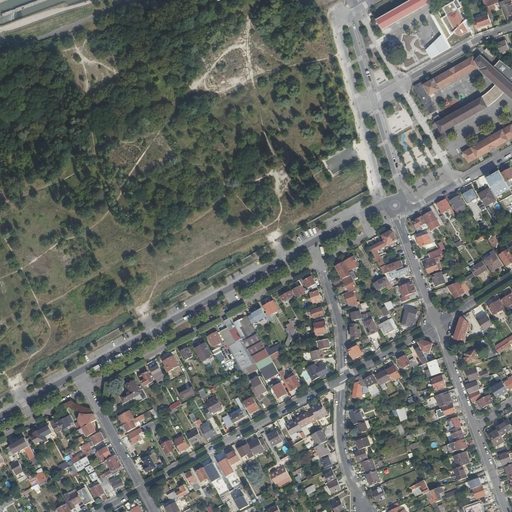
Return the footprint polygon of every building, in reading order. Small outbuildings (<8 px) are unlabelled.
[(409,0),(399,6),(377,19),(377,18),(376,19),(383,30),(383,29),(412,13),(427,4),(433,0),(455,0),(460,8),(463,6),(460,0),(409,0)] [(450,0),(456,10),(458,9),(460,8),(455,0),(450,0)] [(510,2),(509,0),(505,0),(499,2),(501,7),(502,6),(506,17),(511,14),(511,3),(511,2),(510,2)] [(486,7),(489,16),(492,15),(490,10),(497,8),(495,4),(486,7)] [(458,9),(456,10),(447,15),(456,30),(454,32),(455,31),(456,33),(457,33),(458,34),(461,35),(464,34),(470,31),(470,32),(471,31),(465,21),(468,19),(467,19),(466,19),(464,17),(464,18),(458,9)] [(491,24),(487,14),(476,18),(477,22),(474,23),(476,29),(491,24)] [(509,48),(506,40),(497,44),(501,52),(509,48)] [(388,44),(392,52),(399,48),(395,41),(388,44)] [(405,64),(427,51),(425,49),(404,61),(405,64)] [(431,58),(427,51),(405,64),(409,70),(431,58)] [(504,91),(511,98),(511,68),(500,60),(494,67),(481,55),(479,57),(478,56),(474,58),(473,56),(453,68),(451,69),(437,77),(433,79),(424,84),(425,85),(424,86),(421,81),(414,85),(431,113),(437,109),(428,93),(429,92),(430,94),(479,66),(481,68),(480,69),(496,84),(504,91)] [(501,95),(504,91),(496,84),(492,89),(487,93),(492,102),(501,95)] [(489,105),(492,102),(487,93),(482,96),(441,119),(438,114),(433,117),(436,122),(442,132),(489,105)] [(490,149),(490,150),(496,147),(497,147),(496,146),(505,141),(508,139),(511,136),(511,124),(490,136),(463,152),(469,161),(477,157),(481,155),(490,149)] [(507,182),(506,182),(509,187),(511,185),(509,181),(511,179),(511,170),(511,169),(503,174),(507,182)] [(510,202),(511,205),(511,192),(509,187),(506,182),(500,172),(492,177),(504,198),(507,197),(510,202)] [(492,177),(487,179),(502,206),(510,202),(507,197),(504,198),(492,177)] [(478,198),(473,189),(463,195),(468,203),(478,198)] [(484,194),(480,197),(485,206),(495,200),(490,190),(485,193),(484,194)] [(463,212),(462,211),(460,208),(464,205),(459,196),(450,202),(458,215),(463,212)] [(455,215),(452,209),(451,209),(446,200),(438,205),(442,214),(450,209),(453,214),(453,216),(455,215)] [(437,220),(432,212),(424,217),(428,225),(437,220)] [(423,230),(428,228),(422,218),(413,223),(415,226),(415,227),(417,231),(419,230),(419,228),(421,227),(423,230)] [(432,239),(431,240),(429,237),(429,235),(427,231),(416,235),(421,248),(434,243),(432,239)] [(383,236),(387,246),(388,245),(391,244),(396,241),(393,233),(390,232),(383,236)] [(381,243),(370,248),(384,275),(396,270),(403,268),(401,261),(385,266),(379,256),(382,254),(380,249),(381,249),(387,246),(383,236),(382,236),(384,239),(380,241),(381,243)] [(443,254),(441,249),(429,254),(430,258),(441,255),(443,254)] [(507,251),(506,250),(504,251),(505,253),(500,256),(507,266),(511,262),(511,256),(508,251),(507,251)] [(502,263),(496,254),(486,260),(493,271),(498,267),(497,266),(502,263)] [(430,258),(427,260),(428,264),(426,265),(429,274),(442,269),(439,261),(443,259),(441,255),(430,258)] [(349,271),(356,267),(358,266),(359,266),(354,257),(344,262),(349,271)] [(338,272),(342,279),(351,276),(349,273),(343,262),(339,265),(342,270),(338,272)] [(483,262),(471,270),(474,274),(476,277),(488,269),(483,262)] [(397,271),(396,270),(384,275),(386,277),(389,283),(394,282),(392,275),(395,274),(396,277),(398,276),(399,276),(408,273),(406,268),(397,271)] [(446,284),(442,272),(432,276),(436,287),(446,284)] [(312,276),(303,281),(308,289),(316,284),(312,276)] [(342,279),(349,291),(357,287),(353,280),(351,276),(342,279)] [(392,288),(389,283),(386,277),(373,284),(379,295),(382,293),(380,290),(387,287),(389,290),(392,288)] [(402,302),(411,299),(410,296),(418,293),(414,281),(399,286),(403,296),(401,297),(402,302)] [(459,283),(449,287),(456,299),(465,293),(461,287),(459,283)] [(298,297),(296,298),(297,299),(302,297),(301,296),(305,293),(306,294),(310,292),(309,290),(306,291),(306,289),(305,290),(305,291),(304,292),(301,286),(293,290),(296,296),(297,296),(298,297)] [(345,296),(350,308),(356,306),(358,305),(353,293),(359,291),(358,288),(351,291),(352,293),(351,294),(345,296)] [(291,291),(281,297),(284,301),(288,299),(289,300),(292,298),(291,297),(293,296),(291,291)] [(322,300),(319,291),(310,294),(313,303),(322,300)] [(511,294),(511,295),(510,293),(508,295),(508,297),(502,301),(507,309),(511,305),(511,294)] [(506,309),(500,300),(489,307),(494,316),(502,311),(503,312),(504,311),(504,310),(506,309)] [(265,314),(266,315),(267,318),(269,321),(272,319),(270,315),(279,310),(274,301),(272,302),(267,305),(264,306),(268,313),(265,314)] [(358,305),(356,306),(358,311),(369,308),(366,303),(358,305)] [(324,311),(323,306),(321,307),(311,310),(314,318),(324,315),(323,311),(324,311)] [(385,317),(390,314),(388,311),(386,307),(381,310),(385,317)] [(265,314),(261,308),(252,313),(257,323),(267,318),(266,315),(265,314)] [(401,325),(409,327),(411,318),(415,319),(417,311),(405,308),(401,325)] [(358,320),(374,317),(372,313),(361,316),(360,311),(351,313),(353,321),(358,320)] [(246,317),(240,320),(250,338),(256,334),(255,332),(256,332),(248,315),(246,317)] [(462,317),(461,318),(457,331),(454,340),(463,343),(469,325),(462,317)] [(482,328),(484,331),(494,325),(488,317),(485,319),(485,318),(478,322),(479,322),(482,328)] [(240,320),(234,323),(236,327),(243,338),(244,341),(250,338),(240,320)] [(378,332),(373,320),(365,324),(370,336),(378,332)] [(379,326),(384,336),(395,330),(389,320),(379,326)] [(328,333),(326,322),(315,324),(317,335),(320,335),(321,336),(325,336),(325,334),(328,333)] [(358,330),(357,325),(351,325),(352,338),(360,338),(360,330),(358,330)] [(236,327),(232,330),(238,341),(243,338),(236,327)] [(291,332),(289,336),(285,345),(288,346),(295,330),(292,329),(291,332)] [(214,347),(223,342),(218,332),(209,337),(214,347)] [(250,338),(244,341),(256,363),(270,356),(267,351),(266,348),(264,345),(262,341),(256,332),(255,332),(256,334),(250,338)] [(238,341),(228,346),(241,369),(242,371),(247,369),(256,364),(256,363),(244,341),(243,338),(238,341)] [(330,348),(329,339),(319,341),(320,345),(320,350),(322,350),(330,348)] [(431,344),(422,340),(418,343),(420,347),(422,351),(428,353),(431,344)] [(214,358),(206,343),(196,348),(204,363),(214,358)] [(497,350),(499,354),(506,349),(508,352),(510,351),(511,353),(511,352),(511,346),(511,345),(509,343),(497,350)] [(436,345),(431,344),(428,353),(433,355),(436,345)] [(275,346),(267,351),(270,356),(271,355),(278,352),(279,351),(275,346)] [(360,350),(358,346),(349,351),(354,360),(363,355),(362,353),(363,352),(361,350),(360,350)] [(426,357),(422,351),(420,347),(415,350),(421,360),(426,357)] [(190,358),(193,356),(189,348),(181,352),(186,360),(190,358)] [(324,358),(322,350),(320,350),(311,352),(313,361),(324,358)] [(475,351),(465,354),(469,365),(473,363),(474,366),(483,362),(482,359),(479,360),(475,351)] [(411,364),(406,355),(398,360),(401,365),(400,366),(401,368),(402,367),(403,369),(411,364)] [(168,372),(179,366),(174,356),(164,361),(167,366),(165,367),(168,372)] [(425,369),(428,377),(441,373),(439,368),(436,360),(434,361),(429,363),(423,365),(417,367),(414,369),(415,371),(421,369),(421,371),(425,369)] [(256,364),(247,369),(249,373),(258,368),(256,364)] [(313,381),(328,372),(324,365),(318,368),(315,364),(306,369),(313,381)] [(156,378),(164,374),(160,366),(154,368),(154,367),(151,369),(156,378)] [(386,370),(391,379),(392,381),(400,377),(394,366),(386,370)] [(485,378),(490,376),(488,372),(479,375),(476,367),(472,369),(473,370),(467,372),(471,383),(477,381),(485,378)] [(279,372),(284,382),(287,380),(292,391),(301,386),(295,375),(288,379),(283,370),(279,372)] [(386,370),(375,376),(380,385),(391,379),(386,370)] [(145,386),(154,381),(149,372),(144,374),(144,373),(140,376),(145,386)] [(372,395),(377,392),(378,392),(374,384),(377,382),(373,375),(364,380),(368,388),(367,388),(370,392),(372,395)] [(248,382),(253,391),(264,385),(259,376),(257,378),(255,376),(254,377),(255,379),(248,382)] [(446,386),(442,376),(432,380),(437,392),(443,390),(442,388),(446,386)] [(367,388),(363,379),(358,381),(358,382),(355,384),(353,393),(354,393),(354,397),(361,398),(362,393),(365,394),(370,392),(367,388)] [(125,402),(134,397),(133,395),(141,390),(135,380),(127,385),(130,391),(121,396),(125,402)] [(466,385),(470,394),(479,390),(484,388),(483,386),(479,387),(477,381),(471,383),(466,385)] [(503,394),(508,391),(502,382),(492,389),(494,393),(497,398),(503,394)] [(287,394),(281,383),(273,388),(279,398),(287,394)] [(412,383),(408,385),(418,402),(424,400),(423,397),(420,398),(412,383)] [(184,399),(196,393),(193,387),(181,393),(184,399)] [(470,394),(473,404),(478,401),(482,399),(479,390),(470,394)] [(446,392),(436,396),(440,408),(453,403),(450,396),(448,397),(446,392)] [(482,399),(478,401),(481,409),(493,403),(489,395),(482,399)] [(208,401),(209,402),(213,411),(214,413),(217,411),(217,410),(222,407),(217,397),(208,401)] [(253,397),(245,402),(251,414),(259,409),(253,397)] [(321,401),(311,407),(313,410),(316,416),(319,414),(321,418),(328,414),(321,401)] [(446,416),(456,412),(453,404),(443,408),(446,416)] [(241,408),(230,414),(231,417),(245,410),(244,407),(241,408)] [(245,410),(231,417),(235,423),(248,415),(245,410)] [(302,416),(296,418),(298,421),(302,428),(318,419),(316,416),(313,410),(307,413),(306,412),(302,415),(302,416)] [(351,413),(355,425),(356,424),(364,422),(362,417),(365,417),(364,415),(363,415),(361,411),(360,412),(360,410),(351,413)] [(120,416),(125,425),(135,419),(131,411),(120,416)] [(85,414),(81,414),(79,420),(83,427),(97,420),(94,414),(92,414),(88,414),(85,414)] [(146,417),(144,414),(135,419),(125,425),(129,432),(135,428),(132,424),(146,417)] [(234,423),(230,414),(223,418),(227,427),(234,423)] [(71,416),(58,423),(62,431),(65,430),(66,432),(70,430),(68,428),(75,424),(71,416)] [(460,427),(461,427),(458,417),(448,421),(449,424),(448,425),(449,426),(450,425),(451,430),(460,427)] [(54,421),(51,422),(53,426),(61,439),(63,438),(59,432),(62,431),(58,423),(56,424),(54,421)] [(155,427),(152,421),(145,425),(149,431),(155,427)] [(302,428),(298,421),(294,423),(295,424),(288,428),(292,436),(303,430),(302,428)] [(511,427),(508,421),(496,428),(498,430),(501,436),(511,428),(511,427)] [(364,422),(356,424),(360,434),(368,431),(365,422),(364,422)] [(92,424),(84,429),(87,436),(88,436),(88,437),(96,432),(96,431),(92,424)] [(199,425),(207,439),(217,433),(212,424),(203,429),(201,424),(199,425)] [(41,431),(39,431),(43,439),(47,436),(48,437),(51,436),(50,435),(53,433),(49,426),(41,431)] [(464,439),(463,435),(460,427),(451,430),(455,442),(464,439)] [(140,442),(144,440),(140,433),(144,432),(142,428),(130,435),(133,439),(131,441),(133,445),(140,441),(140,442)] [(272,434),(268,436),(270,441),(273,446),(286,439),(280,428),(271,432),(272,434)] [(329,440),(323,429),(319,431),(312,435),(318,446),(324,443),(329,440)] [(198,430),(187,435),(192,445),(203,439),(198,430)] [(501,436),(498,430),(490,435),(492,439),(496,446),(501,443),(505,441),(501,436)] [(43,439),(39,431),(34,434),(35,436),(33,438),(36,444),(44,440),(43,439)] [(107,438),(103,431),(91,438),(89,440),(90,443),(93,442),(95,446),(108,439),(107,438)] [(176,441),(182,452),(190,447),(184,436),(176,441)] [(258,437),(248,442),(255,454),(265,449),(266,451),(269,449),(263,438),(259,439),(258,437)] [(358,447),(359,450),(371,446),(368,437),(357,441),(358,446),(358,447)] [(25,439),(11,447),(15,455),(26,449),(32,458),(36,456),(30,446),(26,439),(26,438),(25,439)] [(162,445),(167,454),(176,449),(171,440),(162,445)] [(468,447),(465,440),(455,443),(448,445),(451,453),(458,450),(458,451),(468,447)] [(327,450),(324,443),(318,446),(316,447),(321,457),(330,453),(328,450),(327,450)] [(243,457),(243,458),(244,460),(246,459),(244,457),(252,452),(248,444),(238,449),(243,457)] [(15,455),(11,447),(7,449),(11,457),(12,456),(16,462),(12,465),(17,474),(24,470),(15,455)] [(96,453),(101,462),(112,456),(108,447),(96,453)] [(360,462),(368,458),(365,450),(367,450),(366,448),(356,452),(360,462)] [(509,452),(511,451),(509,448),(496,452),(497,456),(509,452)] [(88,451),(72,460),(74,464),(78,463),(88,457),(90,456),(89,454),(90,453),(90,451),(88,452),(88,451)] [(235,451),(227,456),(232,465),(241,461),(235,451)] [(465,452),(453,456),(458,468),(463,466),(469,464),(468,460),(467,460),(465,452)] [(511,462),(508,453),(500,455),(503,465),(511,462)] [(122,464),(117,455),(104,463),(105,465),(108,463),(110,466),(109,467),(109,468),(111,468),(112,470),(99,477),(99,479),(100,480),(101,480),(106,477),(112,473),(118,470),(123,467),(122,464)] [(144,467),(147,473),(157,467),(151,455),(143,459),(146,466),(144,467)] [(78,463),(74,464),(79,472),(86,468),(93,482),(97,480),(99,479),(99,477),(98,475),(95,471),(94,468),(88,457),(78,463)] [(326,470),(333,467),(329,457),(323,460),(324,462),(323,463),(323,464),(326,470)] [(372,459),(363,462),(367,474),(377,471),(372,459)] [(62,470),(73,465),(71,460),(60,465),(62,470)] [(68,467),(73,477),(79,474),(74,464),(68,467)] [(458,468),(454,469),(459,481),(467,478),(464,470),(463,466),(458,468)] [(284,467),(270,474),(276,484),(289,476),(284,467)] [(210,478),(205,468),(197,472),(203,482),(210,478)] [(202,488),(193,470),(186,474),(192,483),(194,486),(196,485),(197,484),(200,489),(202,488)] [(44,481),(48,479),(47,476),(44,471),(29,479),(33,487),(38,484),(44,481)] [(330,482),(337,478),(333,471),(326,475),(330,482)] [(377,471),(367,474),(370,481),(369,481),(371,486),(381,482),(377,471)] [(40,486),(54,478),(53,476),(48,479),(44,481),(38,484),(39,486),(40,486)] [(299,476),(294,478),(297,485),(302,482),(299,476)] [(109,483),(106,477),(101,480),(104,486),(109,483)] [(116,481),(114,478),(110,481),(115,489),(123,484),(121,481),(120,482),(119,480),(116,481)] [(342,490),(338,480),(329,484),(333,493),(342,490)] [(430,492),(424,480),(420,482),(423,487),(424,490),(423,490),(422,491),(424,494),(428,493),(430,492)] [(105,493),(100,484),(91,489),(96,498),(105,493)] [(272,485),(269,487),(274,496),(277,495),(272,485)] [(312,492),(316,490),(313,485),(304,491),(306,496),(309,494),(312,492)] [(182,490),(177,494),(178,497),(180,500),(185,498),(184,495),(188,493),(184,486),(181,488),(182,490)] [(207,487),(203,489),(207,496),(208,499),(212,497),(207,487)] [(431,491),(430,492),(431,493),(436,502),(436,503),(442,501),(438,494),(443,492),(442,487),(431,491)] [(477,499),(486,496),(482,487),(473,490),(477,499)] [(387,498),(383,488),(374,492),(379,502),(387,498)] [(177,494),(175,491),(168,495),(171,501),(178,497),(177,494)] [(75,505),(83,501),(82,498),(79,494),(78,492),(70,496),(68,493),(64,496),(71,510),(76,507),(75,505)] [(82,496),(87,504),(90,502),(89,499),(91,498),(89,495),(87,496),(86,494),(82,496)] [(266,500),(263,496),(262,496),(263,499),(256,503),(257,504),(266,500)] [(171,501),(165,504),(168,511),(178,511),(176,508),(176,507),(174,504),(176,502),(180,500),(178,497),(171,501)] [(3,509),(14,503),(12,499),(11,499),(8,501),(0,505),(0,511),(1,511),(4,511),(3,509)] [(340,500),(332,505),(335,511),(339,511),(344,510),(342,507),(344,506),(340,500)] [(231,511),(236,511),(237,511),(240,510),(236,502),(228,506),(231,511)] [(386,509),(387,511),(388,511),(395,509),(400,506),(398,503),(386,509)] [(466,511),(482,511),(481,509),(482,509),(480,503),(466,508),(466,511)]
